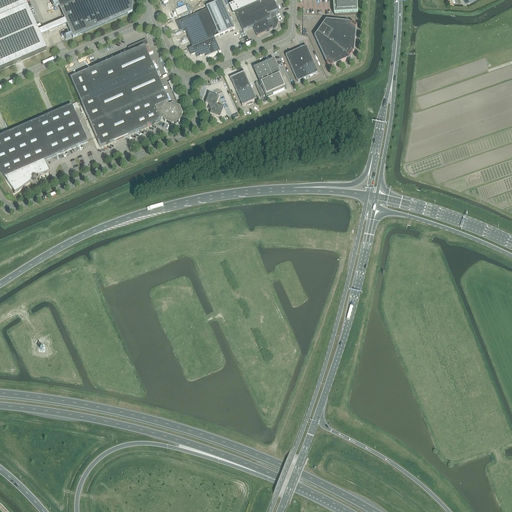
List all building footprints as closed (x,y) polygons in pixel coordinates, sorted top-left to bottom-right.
[(23,0),(0,0),(0,70),(46,51),(23,0)] [(55,0),(60,9),(64,7),(71,21),(66,23),(73,38),(132,12),(133,1),(132,0),(55,0)] [(176,23),(178,25),(180,31),(185,30),(192,47),(188,49),(191,56),(195,54),(197,58),(202,56),(201,55),(204,54),(206,57),(220,51),(214,38),(234,29),(221,0),(206,7),(207,9),(176,23)] [(229,5),(232,12),(235,13),(243,31),(253,27),(257,36),(273,29),(274,29),(274,28),(275,28),(276,27),(276,26),(277,26),(277,25),(277,24),(277,23),(277,22),(277,21),(277,20),(277,19),(274,13),(278,11),(273,0),(239,0),(229,5)] [(330,0),(300,0),(301,16),(321,15),(321,1),(331,1),(330,0)] [(358,14),(357,0),(333,2),(334,16),(358,14)] [(185,5),(170,11),(173,17),(187,11),(185,5)] [(349,23),(328,21),(325,26),(323,25),(317,33),(319,35),(315,39),(326,62),(328,64),(327,65),(332,68),(333,66),(350,58),(353,53),(355,30),(357,27),(352,24),(352,25),(349,23)] [(93,68),(70,78),(80,101),(96,138),(100,148),(114,142),(152,125),(154,124),(160,121),(160,120),(163,119),(165,122),(172,125),(179,122),(182,114),(179,107),(172,104),(168,106),(167,102),(168,102),(144,46),(148,45),(146,40),(142,42),(128,48),(130,51),(130,52),(93,68)] [(305,71),(308,78),(318,74),(318,73),(307,47),(306,47),(296,51),(305,71)] [(286,57),(294,76),(305,71),(296,51),(286,56),(286,57)] [(266,98),(287,90),(274,60),(264,64),(256,66),(256,68),(254,69),(259,82),(255,84),(261,98),(265,96),(266,98)] [(305,71),(294,76),(297,82),(298,82),(308,78),(305,71)] [(231,79),(237,93),(250,87),(244,73),(245,73),(241,75),(234,76),(235,76),(235,77),(230,79),(231,79)] [(173,80),(169,81),(176,100),(181,98),(173,80)] [(250,87),(237,93),(243,106),(242,106),(242,107),(247,104),(247,105),(247,106),(253,104),(252,102),(257,100),(256,100),(250,87)] [(210,114),(220,118),(224,108),(217,105),(219,98),(210,94),(206,104),(209,105),(209,106),(211,111),(210,114)] [(0,136),(0,171),(4,178),(4,177),(5,177),(6,177),(6,178),(7,180),(8,182),(9,185),(11,188),(13,190),(15,192),(14,194),(31,181),(30,181),(32,179),(33,180),(34,180),(35,180),(36,179),(36,178),(35,177),(37,176),(38,177),(49,172),(49,171),(49,172),(44,161),(87,142),(71,105),(0,136)]
